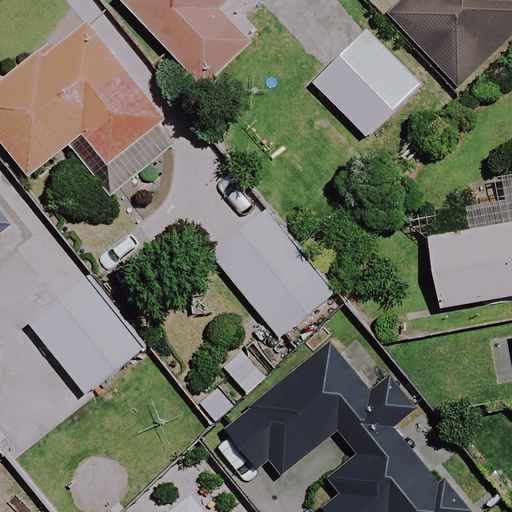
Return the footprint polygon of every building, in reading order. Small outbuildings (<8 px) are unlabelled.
[(235,0),(125,0),(206,89),(256,45),(224,10),(235,0)] [(511,0),(415,0),(396,19),(466,90),(511,44),(511,0)] [(165,128),(89,25),(0,90),(0,136),(31,179),(87,138),(110,169),(165,128)] [(424,89),(372,33),(318,83),(370,139),(424,89)] [(0,244),(17,231),(0,208),(0,244)] [(340,292),(273,213),(217,260),(285,339),(340,292)] [(511,225),(433,239),(445,309),(511,297),(511,225)] [(149,350),(94,280),(35,327),(90,397),(149,350)] [(238,340),(216,360),(251,398),(273,377),(238,340)] [(207,369),(187,387),(218,422),(239,404),(207,369)] [(351,494),(365,511),(471,511),(413,442),(351,494)] [(310,511),(293,490),(265,511),(310,511)] [(209,511),(197,497),(179,511),(209,511)]
